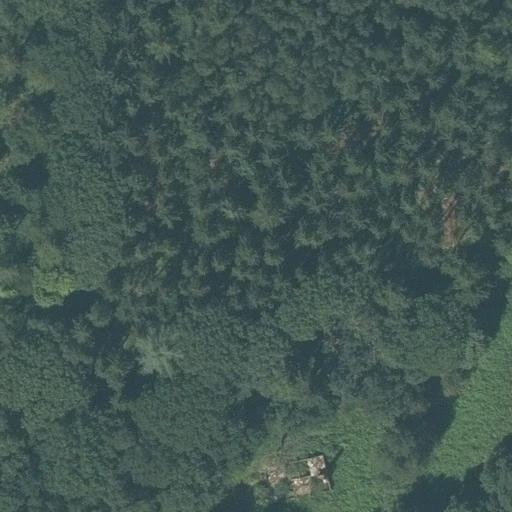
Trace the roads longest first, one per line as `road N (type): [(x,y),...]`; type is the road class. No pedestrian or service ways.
road 1 (track): [(76,271),(511,147)]
road 2 (track): [(76,271),(76,0)]
road 3 (track): [(0,419),(110,479),(202,511)]
